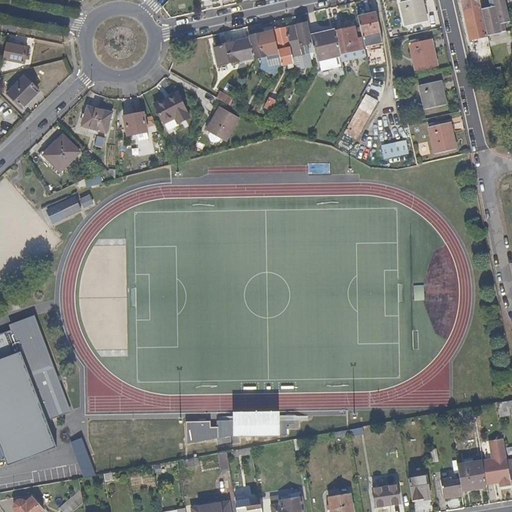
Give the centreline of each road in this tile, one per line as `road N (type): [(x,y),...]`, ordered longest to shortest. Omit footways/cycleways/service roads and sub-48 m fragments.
road 1 (residential): [(448,0),(485,172)]
road 2 (residential): [(156,35),(305,0)]
road 3 (residential): [(485,172),(511,305)]
road 4 (residential): [(96,71),(0,160)]
